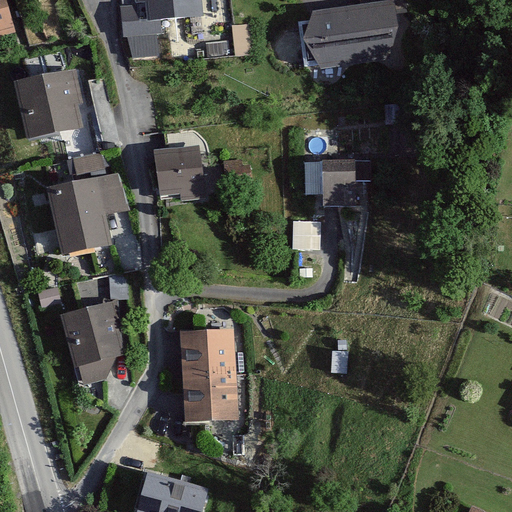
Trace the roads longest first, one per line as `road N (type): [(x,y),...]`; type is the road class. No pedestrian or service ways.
road 1 (residential): [(59,511),(85,491),(144,394),(156,355),(137,155),(91,0)]
road 2 (secondary): [(45,511),(0,349)]
